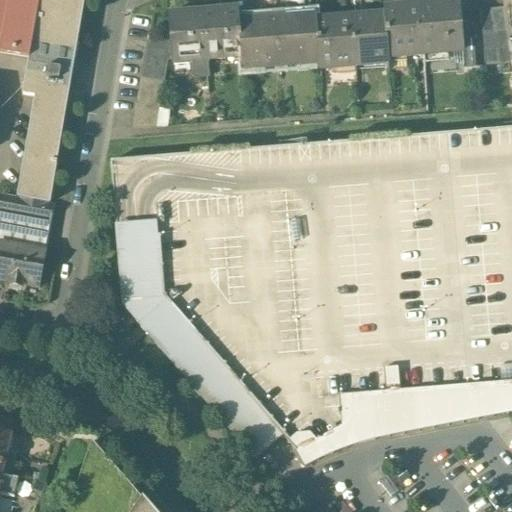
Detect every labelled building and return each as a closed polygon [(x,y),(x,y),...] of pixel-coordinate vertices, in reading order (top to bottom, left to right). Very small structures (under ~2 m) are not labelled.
[(0,0),(0,53),(28,58),(22,94),(42,97),(31,159),(22,158),(16,195),(49,201),(82,0),(0,0)] [(511,63),(511,68),(511,0),(501,0),(502,8),(478,9),(482,59),(496,58),(496,64),(511,63)] [(458,3),(418,5),(420,53),(460,51),(460,35),(458,3)] [(384,7),(384,14),(386,55),(420,53),(418,5),(384,7)] [(236,8),(202,10),(205,60),(238,58),(236,18),(236,8)] [(202,10),(168,12),(169,38),(171,59),(171,62),(205,60),(202,10)] [(236,18),(238,58),(239,69),(317,64),(314,18),(314,13),(236,18)] [(384,14),(350,16),(353,67),(387,65),(386,55),(384,14)] [(350,16),(314,18),(317,64),(317,68),(353,67),(350,16)] [(473,34),(460,35),(460,51),(461,67),(475,67),(473,34)] [(171,59),(169,38),(145,39),(141,64),(163,68),(164,59),(171,59)] [(163,68),(141,64),(139,76),(162,80),(163,68)] [(162,80),(139,76),(137,88),(161,91),(162,80)] [(161,91),(137,88),(135,100),(159,103),(161,91)] [(159,103),(135,100),(133,112),(156,115),(159,103)] [(156,115),(133,112),(130,128),(154,128),(156,115)] [(511,128),(110,161),(122,308),(202,397),(229,375),(300,457),(345,432),(342,401),(387,396),(511,386),(511,128)] [(49,201),(16,195),(0,193),(0,213),(51,222),(55,202),(49,201)] [(51,222),(0,213),(0,242),(44,250),(51,222)] [(44,250),(0,242),(0,280),(37,288),(44,250)] [(511,386),(387,396),(342,401),(345,432),(300,457),(308,470),(352,450),(390,441),(461,426),(511,416),(511,386)] [(0,432),(9,435),(12,421),(0,418),(0,432)] [(0,453),(5,455),(10,435),(9,435),(0,432),(0,453)] [(151,511),(90,445),(66,511),(151,511)] [(18,478),(1,474),(0,477),(0,494),(13,498),(18,478)]
